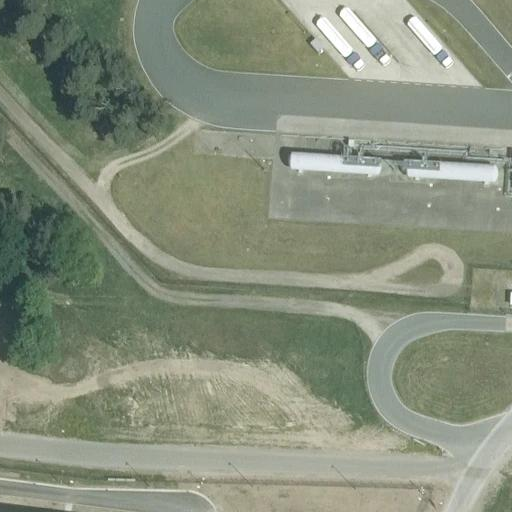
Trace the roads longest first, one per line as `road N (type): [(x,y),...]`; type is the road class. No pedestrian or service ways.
road 1 (residential): [(472,478),(416,464),(136,465),(0,449)]
road 2 (track): [(80,180),(157,150),(216,98)]
